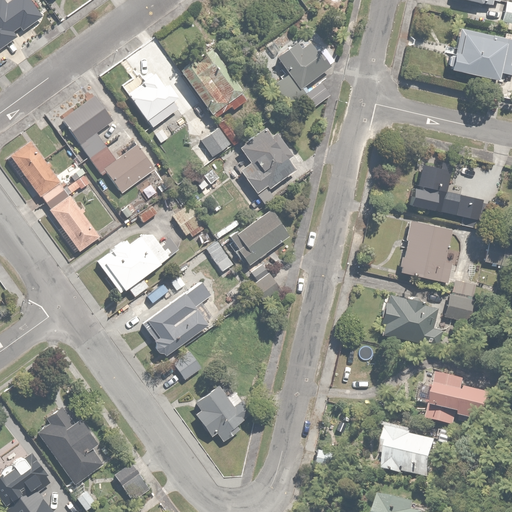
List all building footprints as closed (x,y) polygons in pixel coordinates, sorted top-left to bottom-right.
[(511,0),(504,0),(502,22),(511,23),(511,0)] [(511,69),(511,39),(460,28),(457,27),(448,69),(498,81),(500,71),(511,74),(511,69)] [(296,43),(276,58),(287,72),(273,83),(286,101),(331,66),(312,41),(300,49),(296,43)] [(248,98),(241,89),(210,46),(177,69),(213,119),(231,106),(233,109),(248,98)] [(126,92),(146,120),(152,129),(178,110),(171,101),(177,97),(167,83),(162,86),(151,72),(138,81),(139,82),(126,92)] [(326,96),(319,85),(305,94),(312,105),(326,96)] [(112,117),(95,94),(61,119),(101,173),(105,170),(120,190),(152,166),(134,142),(113,157),(94,130),(112,117)] [(228,117),(217,124),(226,136),(236,128),(228,117)] [(270,136),(264,127),(237,147),(248,162),(238,169),(260,200),(270,193),(266,187),(293,167),(287,159),(291,155),(274,132),(270,136)] [(229,144),(217,128),(200,140),(212,156),(229,144)] [(30,139),(9,155),(77,249),(98,233),(30,139)] [(411,187),(408,204),(472,218),(476,199),(442,192),(446,172),(420,166),(415,188),(411,187)] [(205,177),(197,184),(205,194),(216,185),(213,181),(218,176),(212,168),(203,175),(205,177)] [(203,221),(190,203),(172,215),(185,234),(203,221)] [(285,235),(266,209),(229,237),(249,262),(285,235)] [(452,229),(409,222),(406,221),(403,242),(405,242),(402,257),(399,257),(396,270),(444,278),(452,229)] [(142,276),(167,256),(168,254),(147,229),(128,245),(122,238),(110,248),(115,253),(103,263),(124,289),(127,287),(135,297),(150,285),(142,276)] [(511,244),(488,240),(483,261),(511,267),(511,244)] [(233,262),(227,254),(215,263),(221,271),(233,262)] [(280,288),(266,271),(247,287),(261,303),(280,288)] [(448,293),(442,317),(467,322),(476,283),(455,278),(451,294),(448,293)] [(184,294),(182,291),(141,323),(155,342),(155,343),(154,343),(154,344),(154,345),(154,346),(154,347),(154,348),(155,349),(155,350),(156,351),(157,352),(158,352),(158,353),(159,353),(160,353),(161,353),(162,353),(163,353),(164,355),(205,321),(195,309),(211,296),(200,282),(184,294)] [(432,307),(433,301),(391,294),(389,303),(382,302),(379,323),(382,324),(380,333),(426,341),(427,336),(431,336),(436,308),(432,307)] [(199,367),(187,351),(172,362),(185,378),(199,367)] [(467,381),(426,370),(417,402),(430,405),(427,419),(455,426),(457,418),(487,426),(496,393),(466,385),(467,381)] [(236,410),(216,385),(195,403),(200,409),(193,414),(211,436),(215,434),(218,438),(239,421),(233,413),(236,410)] [(48,422),(35,431),(74,483),(102,463),(90,446),(95,442),(77,417),(74,420),(61,403),(43,416),(48,422)] [(437,437),(388,427),(380,466),(429,476),(437,437)] [(0,470),(0,498),(10,511),(53,511),(37,490),(49,481),(35,462),(28,467),(20,455),(0,470)] [(147,485),(130,463),(113,475),(130,498),(147,485)] [(83,491),(76,498),(86,509),(93,502),(83,491)] [(416,501),(381,494),(376,511),(423,511),(424,510),(415,509),(416,501)]
